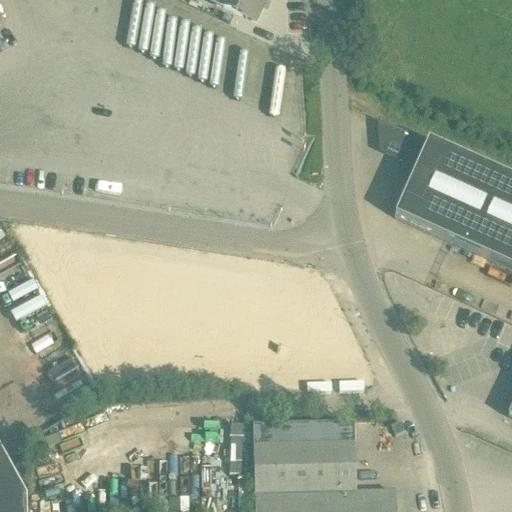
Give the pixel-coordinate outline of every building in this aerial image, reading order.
[(201,0),(215,6),(255,25),(266,0),(201,0)] [(511,183),(378,124),(381,153),(417,169),(394,220),(511,273),(511,183)] [(59,255),(124,369),(275,362),(275,367),(345,363),(312,292),(271,286),(271,288),(59,255)] [(393,439),(403,435),(399,425),(389,429),(393,439)] [(229,428),(228,478),(241,478),(242,428),(229,428)] [(252,451),(254,503),(355,501),(355,499),(354,449),(252,451)] [(24,511),(24,500),(0,456),(0,511),(24,511)] [(254,503),(253,511),(395,511),(395,498),(355,499),(355,501),(254,503)]
